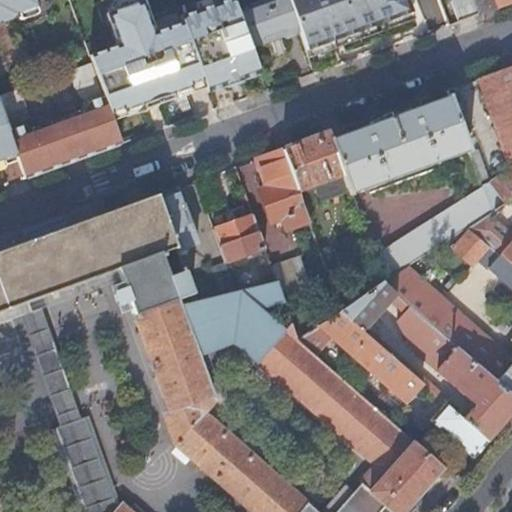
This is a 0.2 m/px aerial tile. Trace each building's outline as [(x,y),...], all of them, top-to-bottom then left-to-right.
[(0,0),(0,20),(18,14),(17,12),(37,4),(35,0),(0,0)] [(236,7),(233,0),(226,0),(214,4),(199,9),(181,15),(183,23),(203,79),(206,87),(223,81),(225,86),(242,79),(241,74),(257,68),(251,49),(236,7)] [(199,9),(214,4),(213,0),(201,0),(200,1),(198,3),(197,4),(197,5),(199,9)] [(299,31),(287,0),(256,0),(236,7),(251,49),(299,31)] [(305,50),(393,18),(387,0),(287,0),(299,31),(305,50)] [(387,0),(393,18),(411,12),(406,0),(387,0)] [(453,0),(450,1),(458,21),(494,8),(491,0),(453,0)] [(170,91),(203,79),(183,23),(155,34),(145,5),(138,8),(128,4),(112,8),(108,18),(113,34),(106,37),(110,49),(89,56),(91,64),(108,112),(141,100),(144,108),(173,98),(170,91)] [(113,34),(108,18),(101,20),(106,37),(113,34)] [(27,177),(119,144),(108,112),(91,64),(68,72),(74,88),(75,88),(78,97),(86,103),(85,110),(32,129),(26,125),(22,117),(28,113),(20,89),(0,95),(0,101),(18,154),(27,177)] [(511,64),(477,78),(511,173),(481,184),(482,186),(491,211),(511,197),(511,64)] [(242,79),(259,73),(257,68),(241,74),(242,79)] [(206,87),(208,92),(225,86),(223,81),(206,87)] [(330,139),(342,173),(349,193),(350,192),(468,149),(448,95),(330,139)] [(0,160),(18,154),(0,101),(0,160)] [(282,148),(297,190),(342,173),(330,139),(328,132),(282,148)] [(282,148),(256,158),(265,186),(259,188),(272,223),(283,219),(285,225),(290,223),(291,227),(308,221),(297,190),(282,148)] [(209,175),(195,180),(206,210),(220,205),(209,175)] [(374,258),(383,283),(384,282),(409,265),(446,241),(469,226),(489,213),(491,211),(482,186),(374,258)] [(178,188),(156,194),(176,251),(202,244),(178,188)] [(176,251),(156,194),(0,250),(0,310),(116,268),(177,438),(173,443),(251,511),(131,511),(120,502),(111,511),(378,511),(384,506),(390,511),(401,511),(441,467),(302,346),(296,341),(297,340),(291,322),(283,330),(260,308),(285,303),(282,297),(276,281),(235,291),(219,295),(193,301),(176,251)] [(471,228),(511,264),(511,229),(511,232),(489,213),(469,226),(471,228)] [(213,229),(225,262),(264,248),(251,214),(213,229)] [(471,228),(469,226),(446,241),(454,248),(471,228)] [(384,282),(511,395),(511,264),(471,228),(454,248),(470,262),(476,256),(511,288),(511,336),(510,338),(511,339),(511,354),(511,356),(409,265),(384,282)] [(209,268),(219,295),(235,291),(225,262),(209,268)] [(274,278),(276,281),(282,297),(308,287),(301,268),(274,278)] [(338,313),(422,385),(440,401),(445,395),(366,327),(390,300),(403,312),(397,319),(413,348),(437,369),(436,370),(475,404),(462,419),(486,440),(511,410),(511,395),(384,282),(383,283),(347,307),(338,313)] [(326,303),(334,315),(338,313),(347,307),(339,294),(326,303)] [(41,310),(20,316),(49,428),(51,428),(72,511),(94,511),(94,509),(113,504),(90,415),(70,420),(41,310)] [(334,315),(316,328),(405,404),(422,385),(338,313),(334,315)] [(305,335),(297,340),(296,341),(302,346),(308,339),(305,335)] [(450,400),(445,405),(451,410),(455,405),(450,400)] [(429,420),(471,458),(486,440),(462,419),(451,410),(445,405),(444,403),(429,420)]
